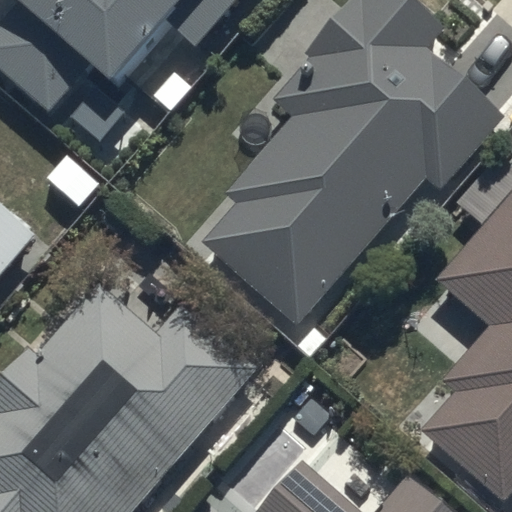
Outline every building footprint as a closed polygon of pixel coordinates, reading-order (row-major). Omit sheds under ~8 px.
[(25,0),(0,29),(0,66),(50,110),(95,59),(121,82),(177,19),(205,45),(244,0),(25,0)] [(448,193),(509,117),(431,54),(452,29),(416,0),(351,0),(273,97),(293,113),(226,196),(238,206),(205,247),(307,330),(430,178),(448,193)] [(511,195),(442,285),(492,325),(443,387),(452,394),(421,435),(507,503),(511,496),(511,195)] [(0,279),(38,236),(0,202),(0,279)] [(135,511),(261,369),(188,304),(161,335),(98,279),(0,391),(0,511),(135,511)] [(443,511),(407,481),(384,508),(355,483),(346,494),(303,456),(253,511),(443,511)]
